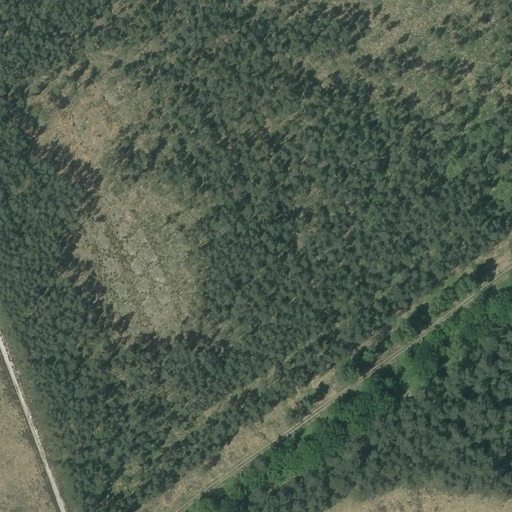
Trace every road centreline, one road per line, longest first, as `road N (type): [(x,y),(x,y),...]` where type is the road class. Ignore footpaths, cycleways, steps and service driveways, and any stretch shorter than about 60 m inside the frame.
road 1 (track): [(177,511),(511,267)]
road 2 (track): [(63,511),(0,342)]
